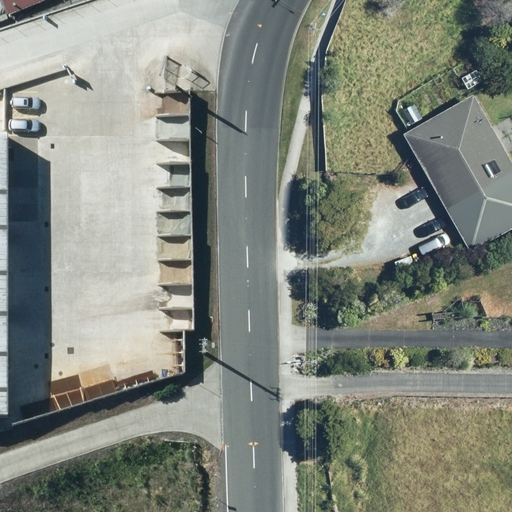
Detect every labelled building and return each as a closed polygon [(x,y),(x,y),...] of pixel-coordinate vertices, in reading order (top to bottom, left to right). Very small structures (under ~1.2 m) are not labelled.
[(43,0),(0,0),(5,17),(45,5),(43,0)] [(511,0),(510,0),(501,8),(510,19),(511,16),(511,0)] [(477,70),(462,78),(468,89),(483,81),(477,70)] [(511,157),(474,93),(403,135),(472,252),(511,228),(511,157)] [(423,119),(415,104),(403,111),(411,125),(423,119)] [(125,123),(116,165),(144,171),(152,128),(125,123)] [(89,318),(87,330),(99,333),(102,320),(110,322),(115,298),(133,302),(159,180),(88,165),(71,245),(49,241),(35,306),(89,318)]
